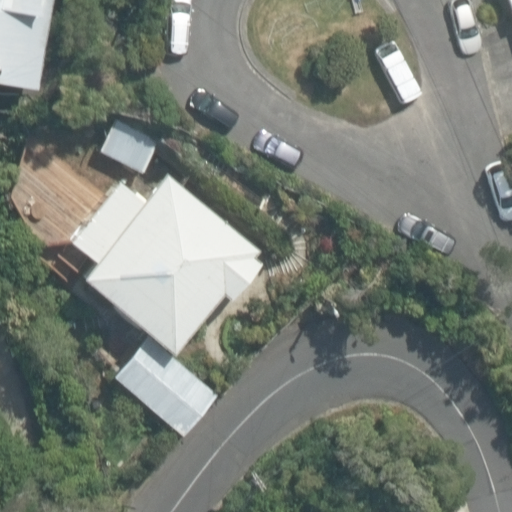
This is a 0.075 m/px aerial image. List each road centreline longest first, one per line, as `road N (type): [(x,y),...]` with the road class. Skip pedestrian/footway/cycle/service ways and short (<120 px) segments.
road 1 (residential): [(154,511),(241,394),(297,370),(374,366),(425,382),(471,413),(496,511)]
road 2 (residential): [(267,122),(456,203)]
road 3 (residential): [(456,203),(459,116),(436,0)]
road 4 (residential): [(221,0),(205,24),(225,69),(267,122)]
